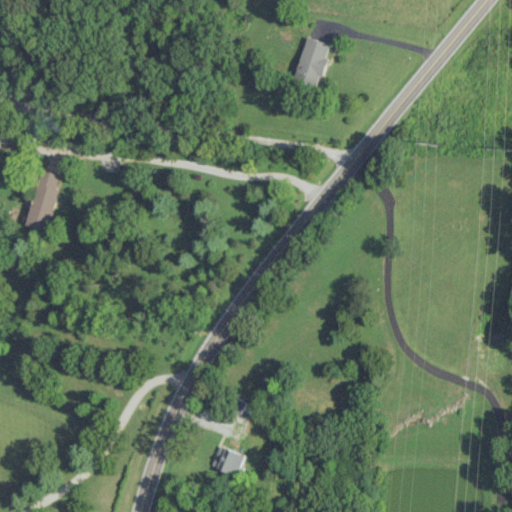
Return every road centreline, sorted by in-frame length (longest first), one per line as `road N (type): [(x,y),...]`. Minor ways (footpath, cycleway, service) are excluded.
road 1 (secondary): [(139,511),(216,332),(484,0)]
road 2 (residential): [(352,158),(0,103)]
